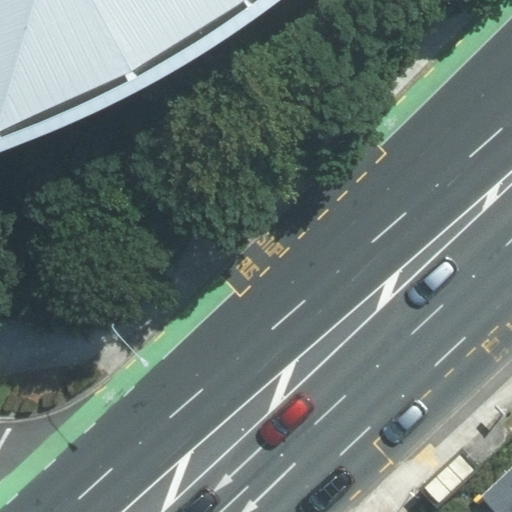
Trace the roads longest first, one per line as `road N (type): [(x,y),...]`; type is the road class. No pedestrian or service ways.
road 1 (secondary): [(511,133),(180,443)]
road 2 (secondary): [(0,454),(180,443)]
